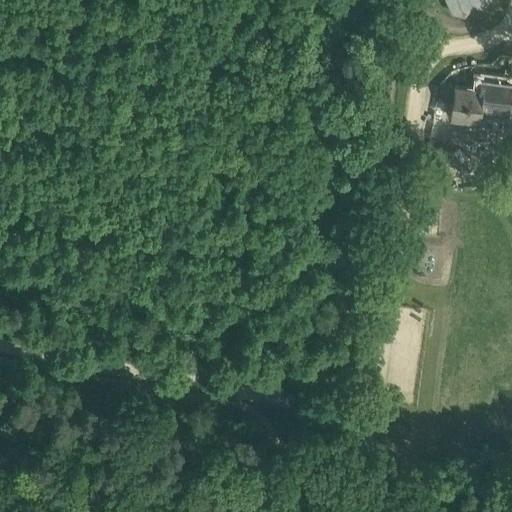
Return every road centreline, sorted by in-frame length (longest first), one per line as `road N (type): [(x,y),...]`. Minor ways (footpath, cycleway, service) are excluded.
road 1 (track): [(368,511),(373,411),(0,337)]
road 2 (unknown): [(511,0),(488,34),(448,50),(414,86),(401,139),(373,411)]
